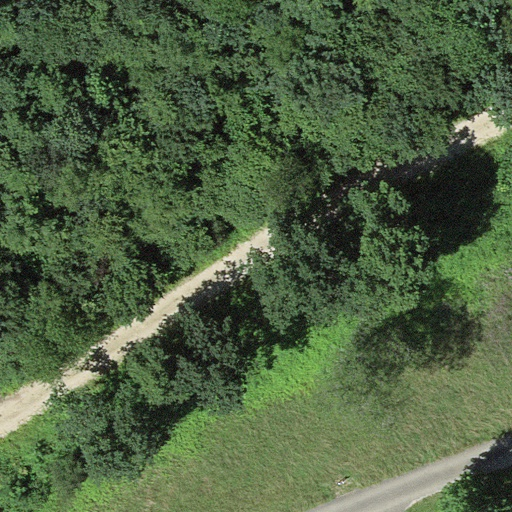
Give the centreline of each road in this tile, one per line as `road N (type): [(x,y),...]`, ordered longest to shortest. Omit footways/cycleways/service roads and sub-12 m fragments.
road 1 (track): [(0,408),(511,110)]
road 2 (track): [(350,511),(511,456)]
